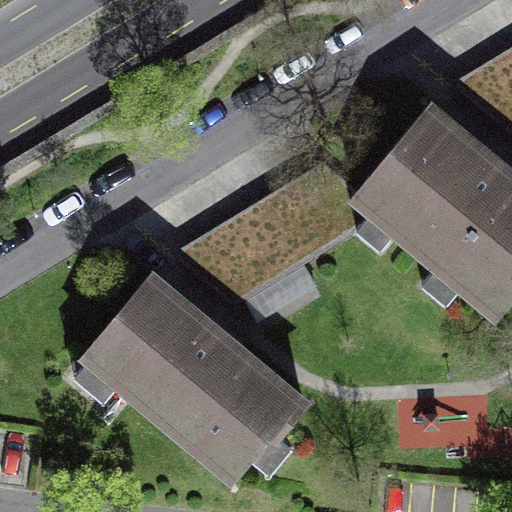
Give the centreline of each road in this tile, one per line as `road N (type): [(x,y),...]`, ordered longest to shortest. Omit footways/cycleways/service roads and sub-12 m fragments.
road 1 (residential): [(451,0),(0,274)]
road 2 (primary): [(0,121),(198,0)]
